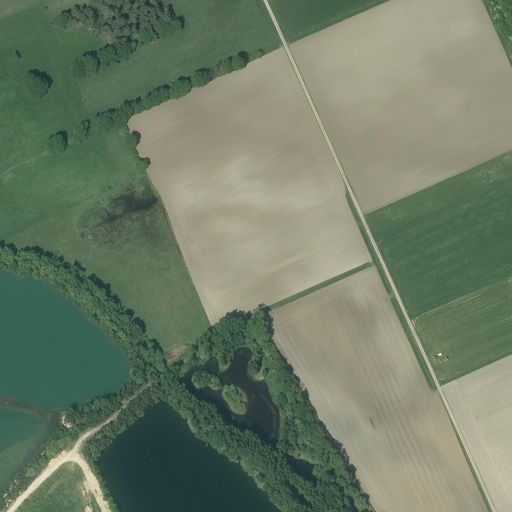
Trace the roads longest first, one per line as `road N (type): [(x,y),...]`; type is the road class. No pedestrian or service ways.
road 1 (track): [(282,40),(494,511)]
road 2 (track): [(10,511),(72,447),(109,511)]
